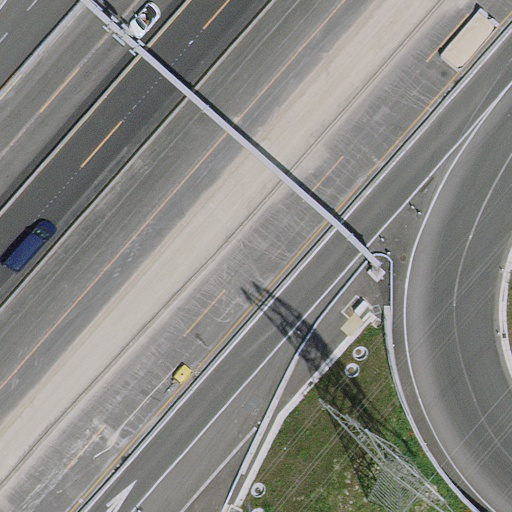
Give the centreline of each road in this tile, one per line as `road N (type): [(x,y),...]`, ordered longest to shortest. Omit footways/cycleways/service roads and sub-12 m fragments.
road 1 (motorway): [(0,444),(393,0)]
road 2 (motorway): [(117,511),(388,201),(511,77)]
road 3 (motorway): [(511,462),(466,388),(451,298),(468,226),(511,139)]
road 4 (motorway): [(230,0),(0,261)]
